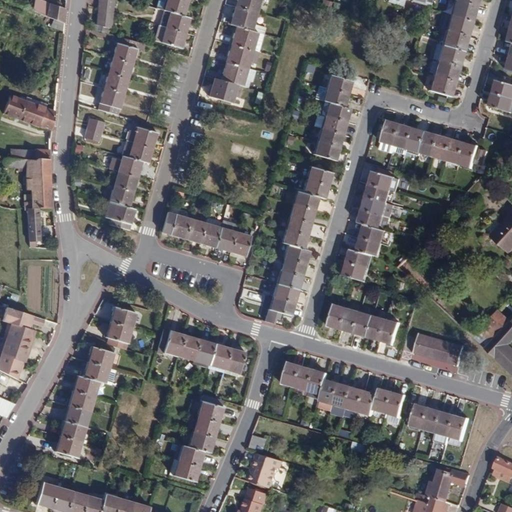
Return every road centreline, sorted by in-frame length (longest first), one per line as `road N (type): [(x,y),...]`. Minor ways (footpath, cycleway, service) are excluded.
road 1 (residential): [(500,0),(466,123),(376,99),(301,343)]
road 2 (residential): [(214,0),(145,250)]
road 3 (residential): [(64,237),(62,136),(76,0)]
road 4 (residential): [(511,402),(301,343)]
road 5 (residential): [(208,511),(273,335)]
road 6 (residential): [(0,459),(73,324)]
road 7 (residential): [(145,250),(233,275),(221,320)]
